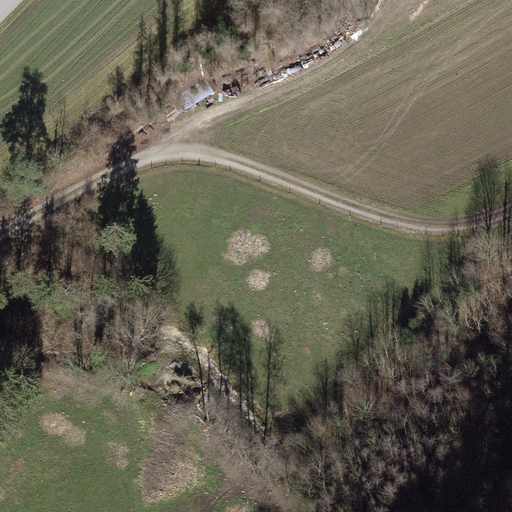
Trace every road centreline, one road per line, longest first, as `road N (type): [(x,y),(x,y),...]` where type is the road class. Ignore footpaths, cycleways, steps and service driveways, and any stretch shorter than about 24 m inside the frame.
road 1 (track): [(0,239),(154,153),(204,154),(436,228),(511,211)]
road 2 (track): [(154,153),(214,113),(306,80),(364,43)]
